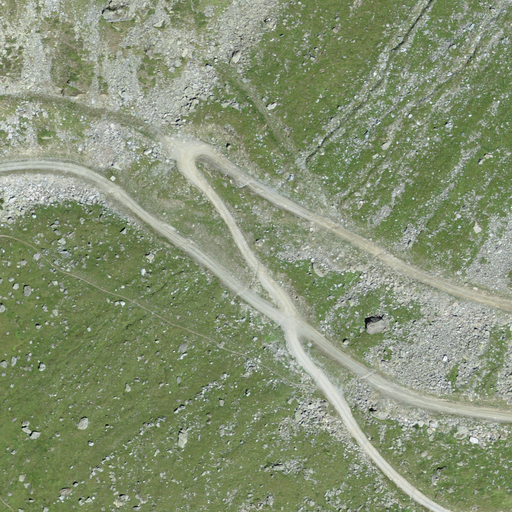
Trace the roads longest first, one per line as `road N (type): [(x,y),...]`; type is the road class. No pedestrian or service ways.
road 1 (track): [(287,316),(185,165),(184,157),(206,147),(246,182),(328,225),(423,273),(511,304)]
road 2 (track): [(287,316),(246,294),(88,172),(0,167)]
road 3 (track): [(287,316),(329,354),(397,396),(511,414)]
road 4 (track): [(442,511),(386,468),(319,378)]
